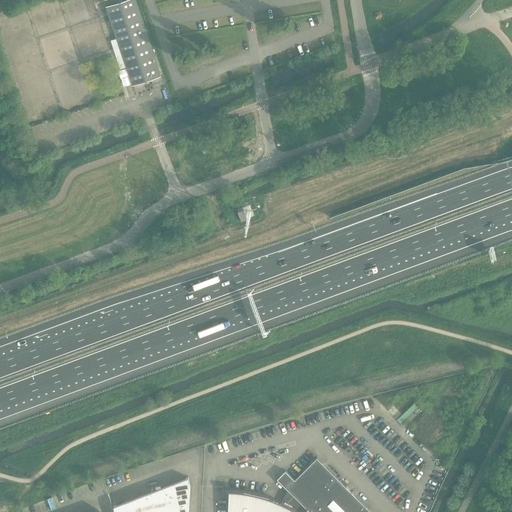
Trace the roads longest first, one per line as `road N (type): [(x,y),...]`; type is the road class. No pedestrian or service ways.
road 1 (motorway): [(0,400),(511,211)]
road 2 (motorway): [(511,179),(0,366)]
road 3 (unclassified): [(0,289),(124,243),(180,198),(354,132),(372,109),(369,65)]
